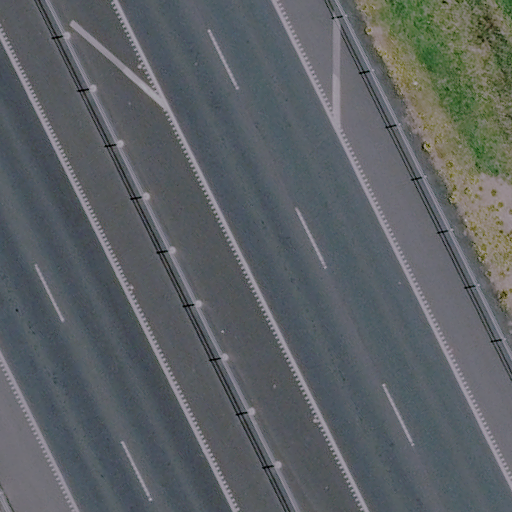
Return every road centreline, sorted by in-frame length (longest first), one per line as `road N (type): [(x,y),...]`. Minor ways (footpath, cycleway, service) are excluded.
road 1 (motorway): [(209,0),(462,511)]
road 2 (motorway): [(164,511),(0,177)]
